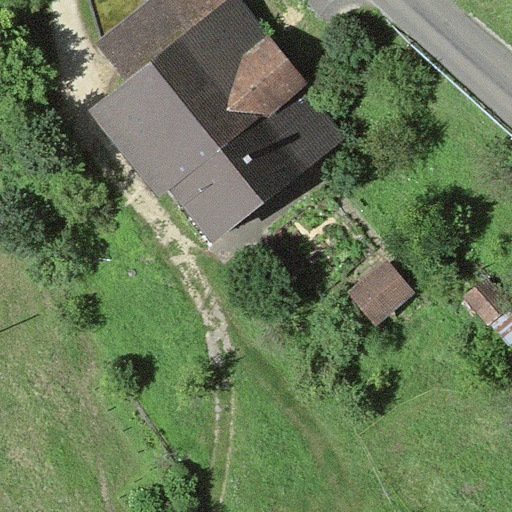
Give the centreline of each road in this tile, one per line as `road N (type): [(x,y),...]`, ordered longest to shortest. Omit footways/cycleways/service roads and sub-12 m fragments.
road 1 (track): [(213,511),(228,384),(221,335),(184,257),(87,123),(65,0)]
road 2 (tertiary): [(511,90),(414,0)]
